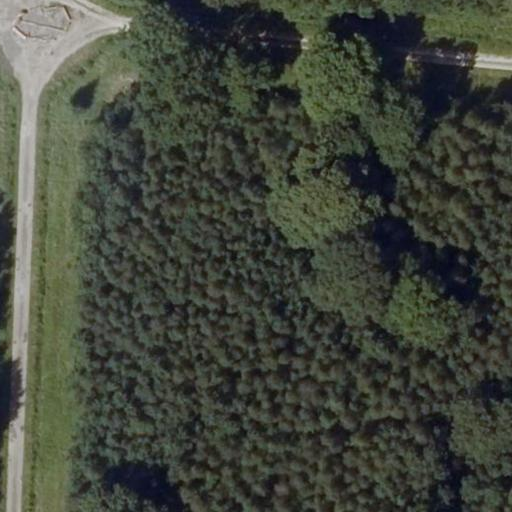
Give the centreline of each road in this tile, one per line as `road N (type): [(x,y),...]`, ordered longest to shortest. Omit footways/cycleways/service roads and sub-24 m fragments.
road 1 (track): [(511,65),(0,15)]
road 2 (track): [(38,0),(16,511)]
